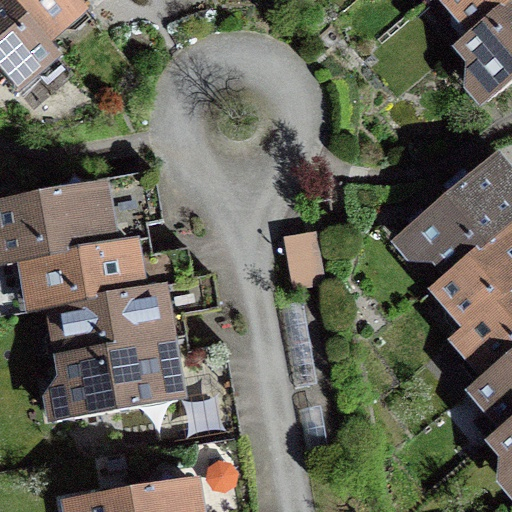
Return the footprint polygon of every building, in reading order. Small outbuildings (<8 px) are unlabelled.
[(54,53),(43,40),(8,0),(0,0),(0,70),(14,87),(54,53)] [(8,0),(43,40),(81,7),(75,0),(8,0)] [(511,0),(448,0),(476,31),(511,0)] [(511,0),(476,31),(460,45),(479,67),(473,72),(472,86),(487,104),(511,83),(511,0)] [(433,252),(452,274),(511,224),(511,184),(491,160),(470,177),(463,168),(442,186),(449,195),(397,238),(413,257),(428,257),(433,252)] [(6,266),(27,262),(150,241),(148,225),(163,222),(154,172),(99,182),(99,186),(89,188),(74,176),(62,193),(0,203),(0,236),(1,237),(6,266)] [(511,224),(452,274),(437,286),(469,325),(511,289),(511,224)] [(150,241),(27,262),(35,310),(55,306),(194,282),(188,249),(153,255),(150,241)] [(194,282),(55,306),(63,357),(186,336),(183,316),(220,310),(214,279),(194,282)] [(511,289),(469,325),(455,337),(488,376),(511,355),(511,289)] [(186,336),(63,357),(69,387),(60,389),(52,398),(56,424),(141,409),(156,420),(166,405),(178,403),(234,393),(225,344),(189,351),(186,336)] [(511,355),(488,376),(473,388),(506,427),(511,421),(511,355)] [(240,431),(234,393),(178,403),(185,441),(240,431)] [(511,421),(506,427),(492,438),(511,460),(505,465),(505,479),(511,487),(511,421)] [(247,469),(240,431),(185,441),(191,478),(247,469)] [(254,511),(247,469),(191,478),(191,480),(180,482),(165,470),(153,486),(70,501),(72,511),(254,511)]
